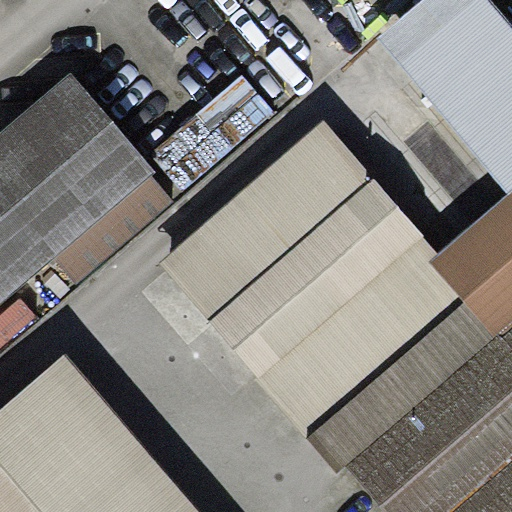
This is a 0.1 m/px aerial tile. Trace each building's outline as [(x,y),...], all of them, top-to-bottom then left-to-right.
[(66,79),(0,136),(0,237),(28,270),(50,250),(75,279),(169,196),(66,79)] [(460,294),(431,260),(323,134),(169,265),(306,425),(460,294)] [(460,294),(306,425),(380,511),(511,511),(511,190),(431,260),(460,294)] [(0,294),(28,270),(0,237),(0,294)] [(182,511),(57,366),(0,415),(0,511),(182,511)]
